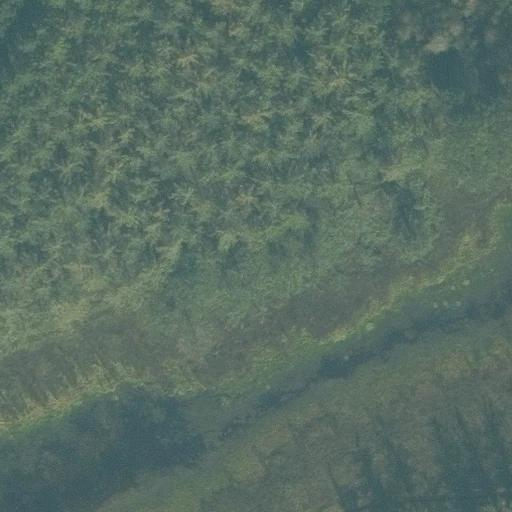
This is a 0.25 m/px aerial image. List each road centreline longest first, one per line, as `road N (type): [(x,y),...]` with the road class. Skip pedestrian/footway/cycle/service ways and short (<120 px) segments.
road 1 (track): [(0,326),(511,109)]
road 2 (track): [(339,511),(373,486),(511,491)]
